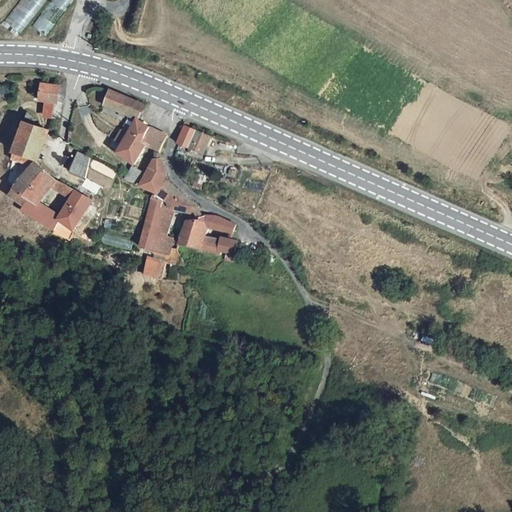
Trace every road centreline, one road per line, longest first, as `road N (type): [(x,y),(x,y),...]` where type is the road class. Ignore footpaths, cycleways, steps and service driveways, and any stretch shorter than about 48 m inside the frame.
road 1 (secondary): [(511,244),(142,82),(69,60)]
road 2 (track): [(156,511),(181,496),(278,476),(324,380),(319,326),(289,267),(258,237)]
